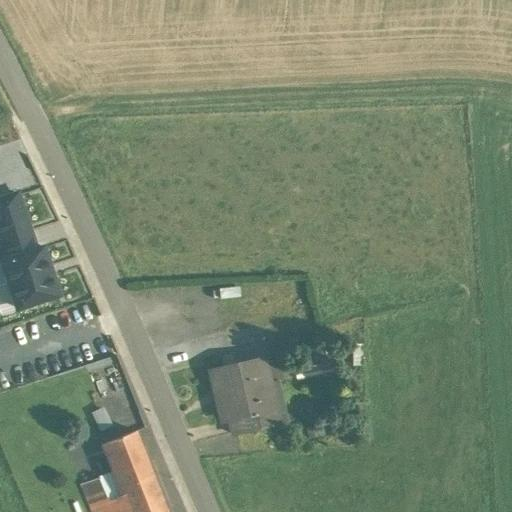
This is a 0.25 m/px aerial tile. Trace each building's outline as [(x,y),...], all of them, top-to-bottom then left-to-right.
[(21,188),(0,194),(0,243),(4,256),(40,244),(21,188)] [(40,244),(4,256),(0,257),(0,270),(14,311),(58,296),(40,244)] [(263,358),(210,371),(214,389),(218,388),(226,421),(228,421),(259,415),(260,415),(276,412),(263,358)] [(259,415),(228,421),(231,434),(262,427),(259,415)] [(134,432),(105,443),(116,471),(144,460),(134,432)] [(165,511),(144,460),(116,471),(128,500),(132,511),(165,511)] [(97,478),(80,485),(91,511),(96,511),(100,511),(109,507),(97,478)] [(109,507),(100,511),(132,511),(128,500),(109,507)]
